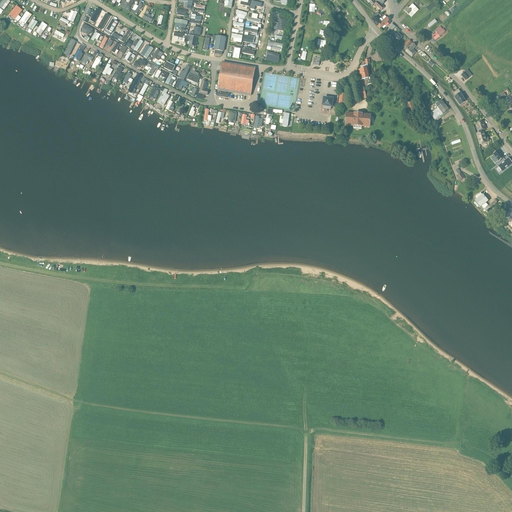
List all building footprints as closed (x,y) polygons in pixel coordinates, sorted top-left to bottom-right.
[(0,7),(4,10),(12,0),(11,0),(2,0),(0,3),(0,7)] [(128,11),(134,0),(130,0),(129,3),(123,0),(120,6),(128,11)] [(191,9),(194,1),(189,0),(179,0),(179,2),(185,3),(184,7),(191,9)] [(239,0),(238,7),(248,8),(248,0),(239,0)] [(259,9),(253,8),(254,1),(251,1),(249,10),(259,12),(259,9)] [(376,6),(381,11),(384,7),(377,1),(373,5),(375,7),(376,6)] [(138,6),(136,5),(132,11),(138,14),(143,4),(140,3),(138,6)] [(426,7),(429,11),(435,6),(432,3),(426,7)] [(405,12),(408,15),(412,11),(415,14),(419,10),(412,4),(409,8),(407,6),(403,10),(405,12)] [(21,17),(19,15),(22,11),(17,6),(9,15),(17,22),(21,17)] [(92,11),(90,17),(92,18),(91,21),(96,23),(101,10),(96,8),(95,12),(92,11)] [(71,21),(74,22),(77,12),(72,10),(69,18),(72,19),(71,21)] [(236,13),(238,14),(237,19),(245,21),(247,12),(237,10),(236,13)] [(18,24),(24,27),(31,14),(25,11),(18,24)] [(151,23),(155,14),(146,11),(143,19),(151,23)] [(258,19),(259,14),(249,12),(247,21),(260,23),(261,20),(258,19)] [(98,27),(101,30),(111,16),(107,13),(98,27)] [(196,15),(192,14),(191,23),(201,24),(201,21),(196,20),(196,15)] [(381,22),(387,18),(385,16),(381,19),(380,19),(379,20),(376,17),(372,20),(377,26),(381,22)] [(59,24),(67,27),(70,21),(62,18),(59,24)] [(106,29),(112,33),(119,22),(112,18),(106,29)] [(177,18),(176,23),(188,26),(189,20),(177,18)] [(279,18),(278,30),(285,31),(286,19),(279,18)] [(377,26),(380,29),(389,21),(387,18),(381,22),(377,26)] [(33,19),(28,27),(33,30),(38,22),(33,19)] [(430,27),(437,22),(435,19),(428,24),(430,27)] [(41,35),(45,30),(49,33),(52,29),(43,22),(36,32),(41,35)] [(239,27),(238,33),(243,34),(245,24),(235,22),(234,26),(239,27)] [(246,23),(245,31),(258,33),(260,26),(259,25),(258,27),(249,26),(250,23),(246,23)] [(82,28),(91,33),(94,29),(84,24),(82,28)] [(191,25),(189,34),(201,36),(202,29),(194,27),(195,26),(191,25)] [(114,35),(126,42),(132,31),(124,26),(121,31),(123,32),(122,35),(116,32),(114,35)] [(441,26),(435,30),(437,33),(432,36),(435,40),(446,33),(441,26)] [(62,37),(63,37),(65,34),(56,30),(53,36),(60,40),(62,37)] [(248,36),(249,32),(245,32),(244,42),(254,43),(255,36),(248,36)] [(389,36),(397,43),(402,37),(397,32),(396,34),(393,32),(389,36)] [(232,34),(231,41),(242,43),(243,35),(232,34)] [(189,45),(196,46),(197,37),(190,36),(189,45)] [(223,51),(226,38),(216,36),(215,41),(214,50),(223,51)] [(105,37),(100,46),(103,48),(108,38),(105,37)] [(319,39),(317,46),(325,48),(327,41),(319,39)] [(270,41),(269,45),(273,46),(272,49),(282,51),(284,45),(270,41)] [(111,52),(115,54),(121,44),(117,42),(111,52)] [(139,43),(138,45),(135,44),(133,48),(135,49),(134,52),(138,53),(142,44),(139,43)] [(406,51),(412,57),(416,52),(413,49),(416,46),(412,43),(406,51)] [(123,45),(119,51),(124,54),(128,48),(123,45)] [(148,58),(153,51),(149,48),(144,56),(148,58)] [(157,49),(152,58),(162,63),(167,54),(157,49)] [(129,52),(124,60),(131,64),(136,55),(129,52)] [(97,70),(104,55),(100,53),(92,67),(97,70)] [(92,62),(94,57),(86,54),(82,63),(86,65),(88,60),(92,62)] [(133,66),(139,69),(142,64),(141,63),(144,58),(139,55),(133,66)] [(366,79),(367,85),(372,84),(370,78),(368,68),(368,65),(370,65),(369,59),(365,60),(366,65),(363,66),(360,67),(361,70),(358,70),(360,80),(366,79)] [(152,69),(149,74),(152,75),(157,66),(149,62),(147,66),(152,69)] [(167,62),(164,68),(173,72),(176,66),(167,62)] [(256,67),(222,62),(217,91),(251,97),(256,67)] [(113,70),(110,68),(111,65),(108,64),(102,74),(106,76),(107,74),(110,76),(113,70)] [(187,65),(184,71),(182,70),(179,77),(185,80),(190,66),(187,65)] [(122,74),(121,74),(123,69),(118,67),(114,79),(120,81),(122,74)] [(128,71),(124,80),(127,82),(128,78),(132,80),(134,74),(128,71)] [(465,81),(470,77),(465,72),(461,75),(465,81)] [(166,83),(172,85),(174,79),(172,78),(173,76),(170,74),(166,83)] [(188,79),(198,84),(200,78),(190,74),(188,79)] [(141,81),(143,82),(145,78),(142,76),(140,80),(136,78),(129,92),(134,95),(141,81)] [(185,86),(186,82),(178,79),(176,87),(181,88),(182,85),(185,86)] [(206,89),(208,82),(203,81),(198,93),(208,96),(210,90),(206,89)] [(144,95),(149,85),(145,83),(140,94),(144,95)] [(356,87),(359,100),(366,99),(364,86),(356,87)] [(154,87),(150,96),(155,98),(160,89),(154,87)] [(164,106),(170,96),(166,94),(168,90),(165,89),(157,102),(164,106)] [(455,97),(460,105),(466,101),(461,93),(459,90),(455,93),(457,95),(455,97)] [(340,94),(338,106),(345,107),(347,95),(340,94)] [(323,109),(331,110),(331,108),(332,108),(333,99),(323,97),(322,107),(323,107),(323,109)] [(435,110),(437,112),(438,112),(439,110),(438,108),(441,106),(442,107),(445,105),(441,100),(435,105),(435,104),(432,107),(435,110)] [(166,109),(172,112),(175,103),(169,101),(166,109)] [(406,104),(409,114),(416,112),(413,102),(406,104)] [(446,106),(445,105),(442,107),(441,106),(438,108),(439,110),(438,112),(437,112),(435,110),(430,114),(435,120),(440,116),(449,110),(448,109),(448,108),(447,106),(446,106)] [(221,118),(224,119),(226,110),(223,109),(222,113),(219,112),(216,122),(220,123),(221,118)] [(284,116),(280,116),(280,123),(283,123),(283,126),(289,127),(290,113),(284,113),(284,116)] [(371,115),(346,113),(345,126),(370,128),(371,115)] [(483,121),(476,123),(479,131),(485,129),(483,121)] [(487,142),(483,131),(476,134),(479,145),(487,142)] [(498,161),(503,157),(498,150),(493,154),(498,161)] [(496,169),(499,173),(501,171),(502,172),(511,163),(508,158),(497,167),(498,168),(496,169)] [(456,176),(459,181),(465,178),(462,173),(461,173),(460,170),(458,171),(459,174),(456,176)] [(482,206),(484,209),(488,206),(486,203),(488,201),(483,195),(482,196),(480,193),(475,197),(477,199),(474,201),(480,208),(482,206)]
